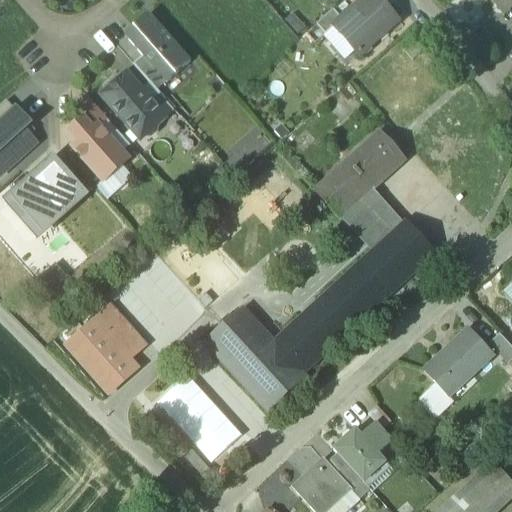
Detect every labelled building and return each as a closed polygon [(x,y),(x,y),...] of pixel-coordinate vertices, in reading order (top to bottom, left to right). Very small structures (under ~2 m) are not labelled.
[(362,0),(340,20),(332,27),(333,28),(358,57),(397,23),(377,0),(362,0)] [(511,0),(496,0),(505,10),(511,4),(511,0)] [(332,11),(316,25),(324,35),(333,28),(332,27),(340,20),(332,11)] [(190,64),(148,16),(133,29),(137,33),(128,41),(142,58),(164,83),(166,84),(190,64)] [(164,83),(142,58),(132,66),(149,85),(155,92),(164,83)] [(140,93),(125,75),(101,96),(140,141),(145,136),(149,137),(154,132),(155,128),(164,121),(140,93)] [(155,92),(149,85),(140,93),(164,120),(173,112),(155,92)] [(0,127),(17,112),(5,99),(0,103),(0,127)] [(106,121),(87,99),(72,112),(81,122),(83,123),(91,132),(96,128),(97,128),(106,121)] [(0,179),(0,180),(37,144),(22,129),(28,123),(17,112),(0,127),(0,179)] [(97,128),(96,128),(91,132),(83,123),(81,122),(72,130),(72,133),(80,142),(72,149),(103,183),(127,162),(97,128)] [(380,134),(315,192),(339,218),(342,214),(370,189),(403,160),(380,134)] [(35,240),(84,197),(76,189),(74,190),(53,166),(38,179),(36,176),(3,205),(35,240)] [(84,181),(76,189),(84,197),(92,190),(84,181)] [(404,226),(370,189),(342,214),(376,251),(404,226)] [(272,345),(241,310),(204,343),(266,412),(303,379),(299,375),(432,254),(405,224),(404,226),(376,251),(272,345)] [(120,291),(147,329),(194,296),(167,258),(120,291)] [(108,310),(93,323),(94,324),(68,347),(67,346),(66,347),(108,395),(135,371),(123,357),(130,350),(135,355),(142,348),(108,310)] [(68,347),(94,324),(93,323),(86,315),(60,338),(67,346),(68,347)] [(492,359),(467,331),(445,350),(446,351),(423,372),(447,399),(449,397),(446,394),(468,375),(470,378),(492,359)] [(511,360),(511,349),(499,335),(489,344),(508,365),(511,360)] [(158,405),(211,464),(241,438),(188,379),(158,405)] [(390,423),(376,407),(367,415),(382,431),(390,423)] [(374,426),(361,438),(378,457),(392,444),(373,423),(372,424),(374,426)] [(354,431),(352,434),(346,432),(341,437),(341,444),(332,452),(345,466),(363,486),(385,465),(383,462),(383,463),(378,457),(361,438),(354,431)] [(392,444),(378,457),(383,463),(383,462),(384,462),(392,471),(406,459),(392,444)] [(326,465),(322,461),(318,465),(303,479),(303,478),(291,489),(309,508),(312,511),(328,511),(350,493),(351,492),(336,476),(337,475),(337,474),(327,464),(326,465)] [(511,486),(491,464),(439,511),(497,511),(511,499),(511,486)] [(363,486),(345,466),(337,474),(337,475),(336,476),(351,492),(350,493),(358,502),(369,492),(363,486)] [(342,499),(328,511),(347,511),(351,509),(342,499)]
